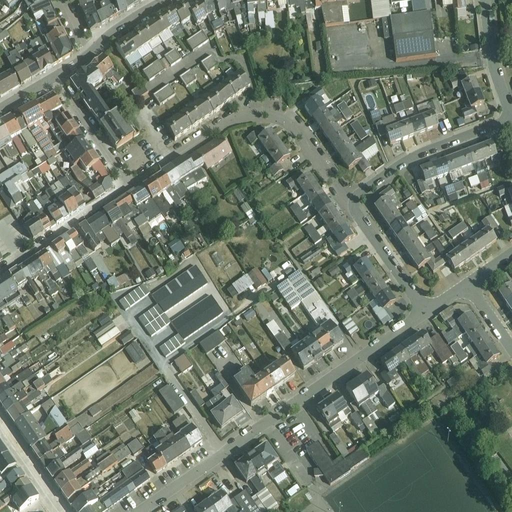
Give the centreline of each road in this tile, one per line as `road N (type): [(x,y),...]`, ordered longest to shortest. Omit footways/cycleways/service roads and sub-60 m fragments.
road 1 (residential): [(138,511),(426,313)]
road 2 (residential): [(127,186),(230,122),(274,117),(301,135),(352,204)]
road 3 (residential): [(352,204),(421,155),(511,120)]
road 4 (residential): [(0,271),(127,186)]
road 5 (residential): [(352,204),(426,313)]
road 6 (residential): [(127,186),(55,77)]
